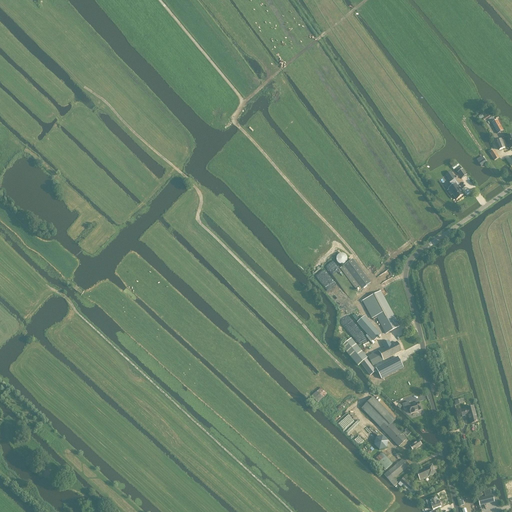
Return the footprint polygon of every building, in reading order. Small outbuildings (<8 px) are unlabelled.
[(497,121),(492,124),(498,134),(503,131),(502,129),(501,127),(497,121)] [(505,148),(504,146),(509,144),(511,148),(511,147),(511,134),(506,138),(506,139),(504,139),(496,142),(500,151),(505,148)] [(494,151),(490,154),(494,161),(499,158),(494,151)] [(482,156),(476,160),(477,161),(480,165),(481,167),(483,166),(487,163),(482,157),(482,156)] [(462,170),(458,173),(462,179),(466,175),(462,170)] [(452,187),(448,189),(449,190),(453,195),(453,196),(456,200),(456,201),(464,196),(457,186),(459,185),(455,179),(449,183),(452,187)] [(343,266),(340,269),(356,290),(361,287),(363,289),(370,284),(352,260),(343,266)] [(380,291),(362,301),(372,319),(375,317),(376,316),(385,334),(399,327),(380,291)] [(381,335),(364,316),(357,323),(373,341),(381,335)] [(361,364),(366,360),(366,359),(367,358),(351,339),(341,347),(358,366),(361,364)] [(384,348),(378,351),(378,352),(383,361),(402,352),(397,342),(391,345),(389,341),(388,341),(382,344),(384,348)] [(378,351),(368,357),(373,367),(383,361),(378,352),(378,351)] [(398,357),(376,369),(382,380),(403,368),(398,357)] [(378,376),(366,360),(361,364),(373,380),(378,376)] [(318,403),(327,394),(320,387),(311,396),(318,403)] [(361,409),(380,427),(399,447),(406,440),(404,437),(405,436),(406,437),(410,433),(406,429),(402,433),(403,434),(402,435),(391,424),(396,420),(373,397),(361,409)] [(410,414),(421,410),(418,403),(410,406),(409,402),(402,405),(404,410),(408,409),(410,414)] [(470,424),(477,422),(473,407),(467,409),(467,410),(461,411),(462,417),(468,415),(470,424)] [(386,448),(388,442),(383,436),(377,438),(375,445),(380,450),(386,448)] [(410,447),(413,451),(422,445),(418,441),(410,447)] [(392,464),(382,453),(375,458),(385,470),(392,464)] [(384,475),(394,486),(398,483),(394,478),(407,467),(402,460),(384,475)] [(436,474),(432,465),(416,472),(420,480),(436,474)] [(478,499),(479,506),(480,506),(494,502),(492,495),(491,496),(491,493),(490,490),(484,491),(485,497),(484,497),(478,499)] [(429,500),(426,501),(428,506),(429,508),(432,507),(433,510),(441,507),(442,506),(441,504),(440,503),(439,503),(438,501),(437,502),(435,497),(429,500)]
